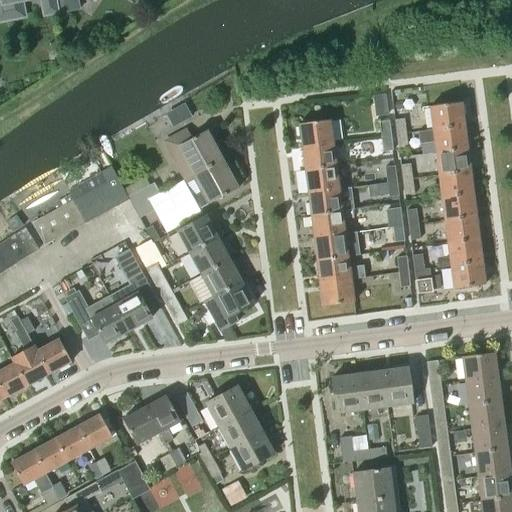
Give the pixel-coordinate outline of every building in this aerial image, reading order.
[(40,0),(43,16),(57,14),(54,0),(40,0)] [(384,96),(373,97),(374,107),(377,109),(386,107),(384,96)] [(429,107),(432,131),(464,126),(461,103),(429,107)] [(395,120),(397,135),(406,134),(404,119),(395,120)] [(329,120),(298,124),(302,148),(332,144),(329,120)] [(381,138),(390,137),(388,121),(379,122),(381,138)] [(467,149),(464,126),(432,131),(417,133),(419,143),(433,142),(435,153),(467,149)] [(222,161),(206,132),(190,140),(186,133),(165,144),(182,177),(192,172),(194,176),(204,171),(222,161)] [(408,149),(406,134),(397,135),(399,150),(408,149)] [(390,137),(381,138),(383,153),(392,151),(390,137)] [(332,144),(302,148),(304,170),(330,167),(335,166),(332,144)] [(435,153),(438,176),(469,172),(467,149),(435,153)] [(204,171),(194,176),(203,193),(193,198),(199,209),(237,189),(222,161),(204,171)] [(401,166),(403,181),(413,179),(411,164),(401,166)] [(330,167),(304,170),(307,193),(338,189),(335,166),(330,167)] [(386,183),(396,182),(394,166),(384,168),(386,183)] [(438,176),(441,199),(472,195),(469,172),(438,176)] [(128,200),(126,198),(115,176),(104,182),(117,206),(128,200)] [(403,181),(405,196),(415,195),(413,179),(403,181)] [(104,182),(94,188),(106,212),(117,206),(104,182)] [(396,182),(386,183),(388,198),(398,197),(396,182)] [(132,208),(157,195),(151,184),(126,198),(128,200),(132,208)] [(83,194),(96,218),(106,212),(94,188),(83,194)] [(338,189),(307,193),(310,216),(341,212),(341,211),(353,210),(351,189),(350,188),(338,189)] [(96,218),(83,194),(72,199),(85,223),(96,218)] [(157,195),(132,208),(138,219),(163,206),(157,195)] [(441,199),(443,221),(475,217),(472,195),(441,199)] [(85,223),(72,199),(56,208),(69,232),(85,223)] [(69,232),(56,208),(48,212),(61,236),(69,232)] [(392,228),(401,227),(399,209),(385,211),(388,229),(392,228)] [(406,211),(408,226),(419,225),(417,210),(406,211)] [(41,216),(53,240),(61,236),(48,212),(41,216)] [(341,212),(310,216),(313,239),(344,235),(341,212)] [(15,216),(6,223),(13,233),(22,226),(15,216)] [(53,240),(41,216),(30,222),(43,246),(53,240)] [(204,216),(175,232),(187,254),(216,238),(216,239),(223,235),(215,221),(208,225),(204,216)] [(443,221),(446,244),(478,240),(475,217),(443,221)] [(408,226),(410,241),(421,240),(419,225),(408,226)] [(13,234),(26,256),(37,248),(24,227),(13,234)] [(401,227),(392,228),(394,243),(403,242),(401,227)] [(344,235),(313,239),(316,261),(347,257),(359,255),(356,233),(344,235)] [(26,256),(13,234),(2,241),(7,250),(15,262),(26,256)] [(216,238),(187,254),(199,276),(228,260),(216,239),(216,238)] [(481,263),(478,240),(446,244),(448,258),(436,260),(437,269),(449,267),(481,263)] [(7,250),(2,241),(0,242),(0,262),(4,269),(15,262),(7,250)] [(134,248),(149,275),(159,270),(144,243),(134,248)] [(130,285),(108,297),(127,332),(150,319),(145,310),(158,303),(142,275),(129,251),(115,259),(128,282),(130,285)] [(412,256),(414,271),(423,270),(421,255),(412,256)] [(347,257),(316,261),(319,283),(350,279),(365,277),(363,265),(348,267),(347,257)] [(398,273),(408,272),(405,257),(396,258),(398,273)] [(228,260),(199,276),(212,298),(240,282),(228,260)] [(452,290),(484,286),(481,263),(449,267),(452,290)] [(428,269),(423,270),(414,271),(415,280),(429,278),(428,269)] [(149,275),(161,297),(171,292),(159,270),(149,275)] [(408,272),(398,273),(400,288),(410,287),(408,272)] [(438,277),(429,278),(431,290),(439,289),(438,277)] [(431,293),(431,290),(429,278),(415,280),(417,294),(431,293)] [(350,279),(319,283),(322,307),(353,303),(350,279)] [(212,298),(203,303),(219,332),(237,322),(233,315),(252,304),(240,282),(212,298)] [(67,298),(65,299),(67,304),(72,313),(80,327),(88,341),(99,334),(104,344),(127,332),(108,297),(87,308),(78,292),(67,298)] [(171,292),(161,297),(173,319),(183,314),(171,292)] [(67,304),(61,307),(66,316),(72,313),(67,304)] [(183,314),(173,319),(177,326),(187,321),(183,314)] [(27,318),(20,322),(26,335),(34,330),(27,318)] [(20,322),(11,327),(18,339),(26,335),(20,322)] [(23,350),(10,357),(13,363),(26,386),(47,374),(35,351),(32,345),(26,335),(18,339),(23,350)] [(57,339),(35,351),(47,374),(70,362),(57,339)] [(461,358),(464,382),(496,378),(493,354),(461,358)] [(426,363),(429,387),(439,385),(436,361),(426,363)] [(13,363),(0,370),(0,390),(4,397),(26,386),(13,363)] [(384,394),(386,408),(412,405),(407,369),(382,372),(384,394)] [(384,394),(382,372),(357,375),(360,396),(362,412),(386,408),(384,394)] [(360,396),(357,375),(331,379),(336,415),(362,412),(360,396)] [(464,382),(467,406),(499,402),(496,378),(464,382)] [(218,427),(250,409),(237,385),(204,403),(218,427)] [(429,387),(432,410),(443,409),(439,385),(429,387)] [(185,393),(175,399),(190,427),(201,421),(185,393)] [(173,439),(167,428),(178,423),(164,397),(142,408),(145,415),(156,435),(158,433),(164,444),(173,439)] [(467,406),(470,429),(502,425),(499,402),(467,406)] [(145,415),(142,408),(120,420),(134,446),(156,435),(145,415)] [(250,409),(218,427),(229,449),(261,431),(250,409)] [(432,410),(436,434),(446,433),(443,409),(432,410)] [(418,449),(431,447),(426,415),(413,416),(418,449)] [(83,441),(87,449),(109,438),(98,416),(76,428),(83,441)] [(470,429),(473,453),(505,449),(502,425),(470,429)] [(83,441),(76,428),(54,439),(65,461),(87,449),(83,441)] [(261,431),(229,449),(241,470),(273,453),(261,431)] [(436,434),(439,457),(449,456),(446,433),(436,434)] [(369,461),(367,451),(352,453),(350,438),(339,439),(343,464),(369,461)] [(40,467),(43,473),(52,468),(65,461),(54,439),(32,451),(40,467)] [(196,449),(203,463),(212,458),(205,444),(196,449)] [(166,454),(173,467),(185,460),(178,448),(166,454)] [(367,451),(369,461),(387,459),(385,449),(367,451)] [(473,453),(476,477),(508,473),(505,449),(473,453)] [(40,467),(32,451),(10,463),(21,484),(33,478),(47,505),(57,499),(51,487),(51,486),(43,473),(40,467)] [(173,467),(166,454),(159,459),(165,471),(173,467)] [(439,457),(442,481),(452,480),(449,456),(439,457)] [(221,474),(212,458),(203,463),(212,479),(221,474)] [(95,463),(100,474),(108,470),(102,459),(95,463)] [(134,461),(128,465),(117,471),(132,499),(149,490),(146,483),(134,461)] [(100,474),(95,463),(87,468),(92,478),(100,474)] [(388,470),(352,475),(354,489),(356,503),(392,498),(390,484),(388,470)] [(476,477),(479,500),(511,496),(508,473),(476,477)] [(442,481),(445,505),(455,503),(452,480),(442,481)] [(51,486),(51,487),(57,499),(66,495),(59,482),(51,486)] [(66,509),(60,511),(92,511),(85,499),(99,492),(94,482),(69,496),(61,500),(66,509)] [(479,500),(481,511),(511,511),(511,501),(511,496),(479,500)] [(392,498),(356,503),(357,511),(393,511),(392,498)] [(445,505),(446,511),(456,511),(455,503),(445,505)]
